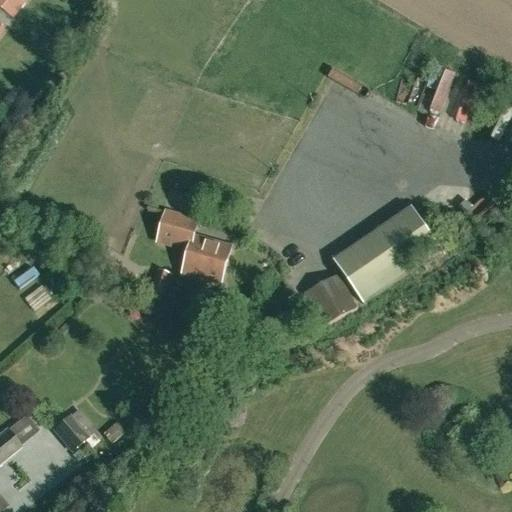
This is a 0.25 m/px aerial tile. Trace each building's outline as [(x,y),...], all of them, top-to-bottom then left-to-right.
[(442,249),(412,207),(334,261),(364,304),(442,249)] [(158,243),(183,250),(190,251),(183,275),(222,286),(232,248),(194,238),(198,223),(166,214),(158,243)] [(85,254),(80,260),(89,267),(94,261),(85,254)] [(105,262),(98,276),(118,287),(125,273),(105,262)] [(340,275),(306,293),(324,327),(357,309),(340,275)] [(163,302),(169,285),(153,280),(148,296),(163,302)] [(68,420),(51,434),(70,456),(87,442),(68,420)] [(0,495),(0,460),(19,444),(5,428),(0,431),(0,510),(7,504),(0,495)]
